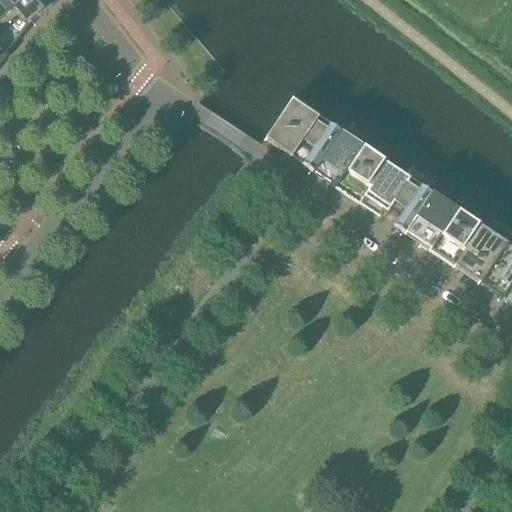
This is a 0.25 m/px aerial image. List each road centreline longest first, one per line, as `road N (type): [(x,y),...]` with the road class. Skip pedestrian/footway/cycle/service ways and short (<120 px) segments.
road 1 (residential): [(511,328),(190,112)]
road 2 (tertiary): [(0,292),(160,94)]
road 3 (residential): [(160,94),(84,0)]
